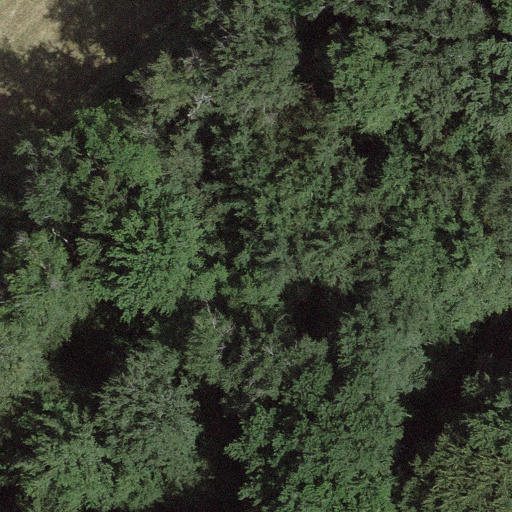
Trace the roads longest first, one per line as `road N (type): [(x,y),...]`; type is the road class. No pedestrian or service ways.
road 1 (track): [(0,455),(210,511)]
road 2 (unclassified): [(511,387),(440,511)]
